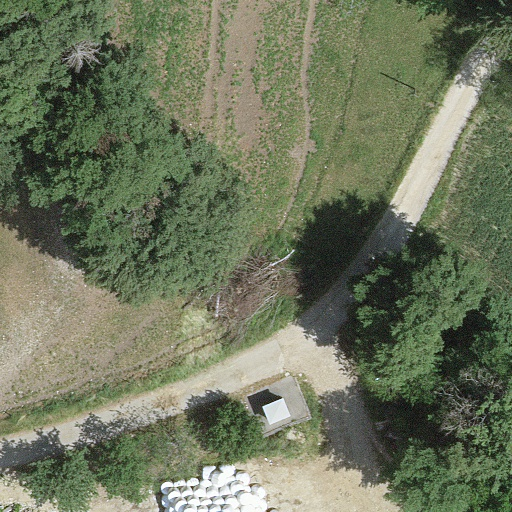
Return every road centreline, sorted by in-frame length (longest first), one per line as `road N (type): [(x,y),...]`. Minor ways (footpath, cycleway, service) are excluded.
road 1 (track): [(318,317),(410,199),(511,9)]
road 2 (track): [(0,447),(171,403),(318,317)]
